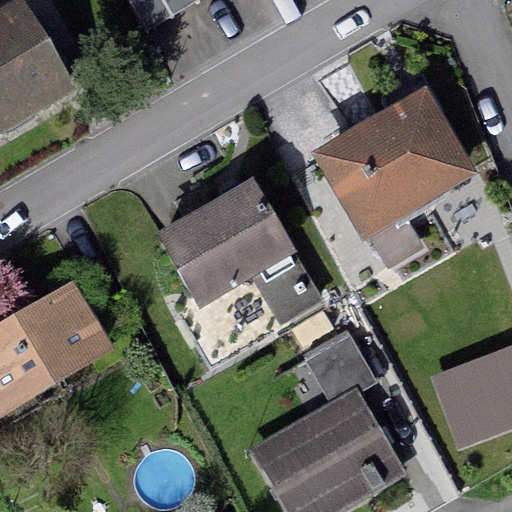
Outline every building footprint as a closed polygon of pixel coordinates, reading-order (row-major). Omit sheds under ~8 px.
[(135,0),(156,34),(212,0),(135,0)] [(0,35),(0,131),(62,95),(20,24),(0,35)] [(423,115),(329,171),(367,234),(461,178),(423,115)] [(287,257),(252,197),(158,251),(194,312),(287,257)] [(0,420),(2,423),(97,360),(57,300),(0,337),(0,420)] [(511,400),(509,391),(454,407),(463,437),(511,422),(511,400)] [(255,464),(284,511),(348,511),(411,473),(364,397),(255,464)]
